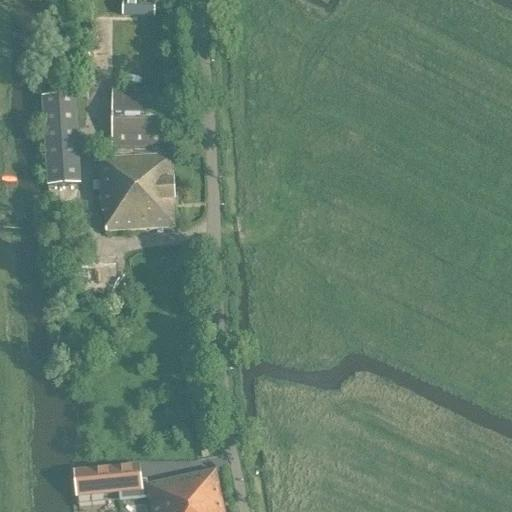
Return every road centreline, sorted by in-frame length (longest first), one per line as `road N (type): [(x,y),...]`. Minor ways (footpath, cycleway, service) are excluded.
road 1 (residential): [(246,511),(225,403),(201,0)]
road 2 (track): [(215,236),(99,240),(69,200),(0,200)]
